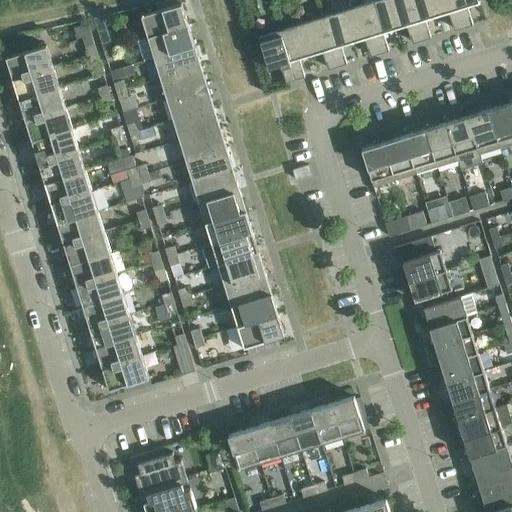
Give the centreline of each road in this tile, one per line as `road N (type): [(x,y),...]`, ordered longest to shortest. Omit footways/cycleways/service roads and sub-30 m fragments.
road 1 (unclassified): [(385,340),(322,139),(331,116),(511,54)]
road 2 (unclassified): [(87,434),(385,340)]
road 3 (unclassified): [(87,434),(71,409),(0,174)]
road 4 (unclassified): [(438,511),(385,340)]
